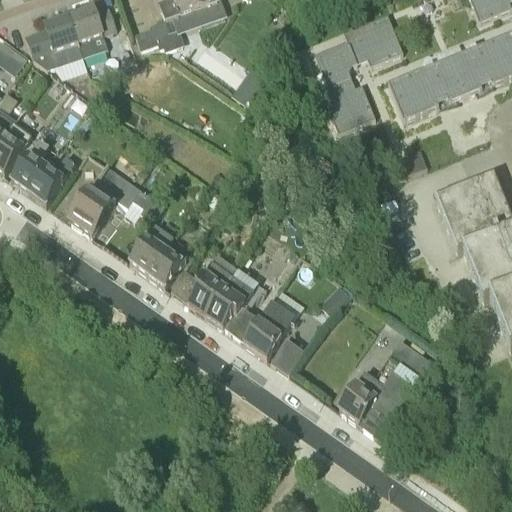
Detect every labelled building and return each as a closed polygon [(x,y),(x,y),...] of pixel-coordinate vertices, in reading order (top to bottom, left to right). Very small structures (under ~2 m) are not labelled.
[(180,24),(193,19),(186,0),(159,0),(163,9),(159,11),(165,30),(151,35),(152,38),(137,43),(142,57),(157,52),(159,56),(163,54),(165,58),(184,52),(179,37),(184,35),(180,24)] [(186,0),(193,19),(217,11),(213,0),(186,0)] [(511,0),(466,0),(478,29),(511,16),(509,9),(511,7),(511,0)] [(117,38),(116,35),(109,16),(95,21),(93,16),(69,24),(82,64),(107,56),(102,42),(117,38)] [(331,93),(320,97),(338,141),(375,126),(362,93),(355,96),(348,79),(352,74),(367,67),(370,74),(403,60),(387,23),(343,41),(348,52),(319,64),(331,93)] [(46,77),(82,64),(69,24),(44,33),(46,38),(25,46),(32,64),(33,66),(46,77)] [(470,59),(483,91),(490,88),(492,94),(511,85),(511,42),(470,59)] [(0,68),(20,82),(31,65),(5,48),(0,54),(0,68)] [(429,76),(442,108),(446,106),(449,112),(482,98),(479,93),(483,91),(470,59),(429,76)] [(159,75),(153,62),(143,67),(150,80),(159,75)] [(442,108),(429,76),(388,93),(403,130),(438,116),(436,110),(442,108)] [(259,89),(247,107),(263,118),(275,100),(259,89)] [(0,153),(14,133),(0,123),(0,153)] [(14,133),(0,153),(0,181),(4,184),(32,145),(14,133)] [(11,189),(28,201),(47,176),(38,170),(49,155),(39,149),(11,189)] [(394,189),(427,175),(420,157),(386,171),(394,189)] [(47,176),(28,201),(46,214),(75,173),(65,166),(55,181),(47,176)] [(298,189),(287,207),(305,219),(328,185),(302,167),(290,184),(298,189)] [(224,200),(232,189),(217,178),(209,190),(224,200)] [(463,259),(511,236),(511,229),(494,184),(435,207),(457,261),(463,259)] [(238,192),(229,205),(236,210),(245,198),(238,192)] [(118,209),(95,193),(69,230),(92,246),(118,209)] [(211,200),(205,208),(214,214),(219,206),(211,200)] [(129,273),(147,285),(173,247),(155,235),(129,273)] [(489,308),(511,298),(511,236),(463,259),(484,311),(489,308)] [(173,247),(147,285),(165,297),(183,271),(165,260),(173,247)] [(187,313),(205,325),(232,287),(211,273),(200,290),(184,279),(170,298),(189,311),(187,313)] [(259,329),(258,328),(241,317),(253,300),(232,287),(205,325),(223,338),(224,336),(244,350),(259,329)] [(339,293),(331,302),(341,311),(349,302),(339,293)] [(511,298),(489,308),(511,360),(511,359),(511,298)] [(259,329),(244,350),(243,352),(267,368),(296,327),(270,310),(258,328),(259,329)] [(286,348),(270,370),(289,384),(305,361),(286,348)] [(383,394),(364,382),(339,419),(378,446),(413,396),(391,382),(383,394)]
